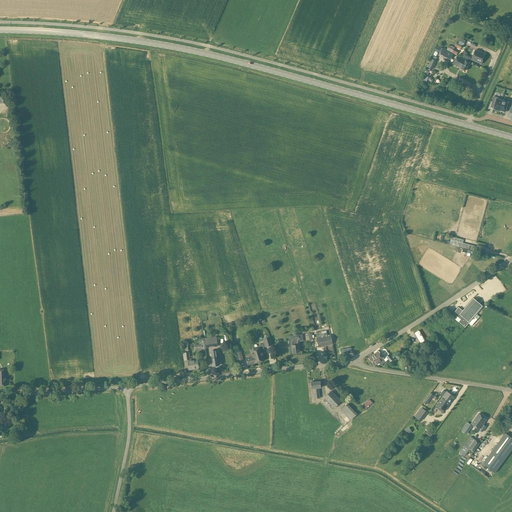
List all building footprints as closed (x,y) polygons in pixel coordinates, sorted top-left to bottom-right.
[(465,41),(461,39),(458,44),(456,43),(452,42),(451,44),(455,45),(454,46),(460,49),(461,46),(463,46),(465,41)] [(439,54),(450,60),(454,54),(456,55),(457,53),(453,50),(454,48),(449,45),(446,50),(443,48),(442,49),(436,45),(435,48),(441,51),(439,54)] [(471,60),(481,64),(485,55),(475,50),(471,60)] [(469,63),(465,60),(457,56),(452,64),(457,67),(461,69),(465,71),(469,63)] [(432,70),(436,61),(430,59),(426,67),(432,70)] [(499,111),(502,99),(493,96),(492,102),(495,103),(493,109),(494,109),(494,110),(497,111),(497,110),(499,111)] [(511,101),(502,99),(499,111),(500,111),(503,112),(505,112),(506,106),(509,107),(511,101)] [(449,245),(459,247),(473,250),(474,246),(462,243),(463,240),(451,237),(449,245)] [(473,298),(462,311),(458,307),(453,314),(460,320),(458,322),(465,327),(468,323),(469,322),(470,322),(477,313),(483,307),(482,306),(473,298)] [(331,335),(330,335),(327,335),(326,331),(315,333),(318,348),(333,345),(331,335)] [(299,352),(298,345),(300,345),(299,341),(303,341),(302,334),(288,336),(289,340),(293,340),(291,342),(292,345),(292,353),(299,352)] [(410,338),(419,347),(423,344),(414,335),(410,338)] [(216,337),(204,338),(205,348),(218,346),(216,337)] [(263,339),(265,347),(272,345),(270,337),(263,339)] [(205,348),(204,338),(198,339),(199,344),(194,345),(195,349),(205,348)] [(255,364),(265,361),(261,349),(264,349),(264,347),(263,344),(259,345),(260,348),(251,350),(252,356),(246,359),(248,365),(254,363),(255,364)] [(218,358),(217,358),(216,350),(210,351),(211,359),(212,366),(219,366),(218,358)] [(376,359),(379,363),(380,364),(381,366),(385,362),(383,360),(384,359),(378,351),(373,355),(376,359)] [(374,366),(377,364),(378,366),(380,364),(379,363),(376,359),(373,355),(368,358),(374,366)] [(188,361),(189,370),(198,369),(197,360),(188,361)] [(319,394),(319,388),(321,388),(320,381),(311,382),(311,389),(314,389),(314,395),(313,395),(313,399),(319,398),(319,394)] [(324,398),(325,399),(323,400),(325,402),(327,401),(334,409),(342,401),(331,391),(324,398)] [(434,391),(428,398),(430,399),(435,403),(440,396),(442,397),(449,403),(453,398),(446,392),(444,395),(441,393),(439,395),(434,391)] [(439,402),(437,404),(444,409),(446,407),(447,406),(449,403),(442,397),(440,400),(439,402)] [(365,411),(373,403),(369,400),(361,407),(365,411)] [(341,410),(350,420),(357,414),(347,404),(341,410)] [(421,407),(414,417),(421,421),(428,412),(421,407)] [(485,423),(484,422),(486,419),(478,414),(471,424),(479,430),(482,432),(486,427),(483,425),(485,423)] [(467,422),(461,430),(466,434),(473,426),(467,422)] [(482,464),(494,473),(511,449),(511,438),(505,434),(482,464)] [(473,452),(480,443),(470,436),(459,453),(464,457),(469,449),(473,452)]
